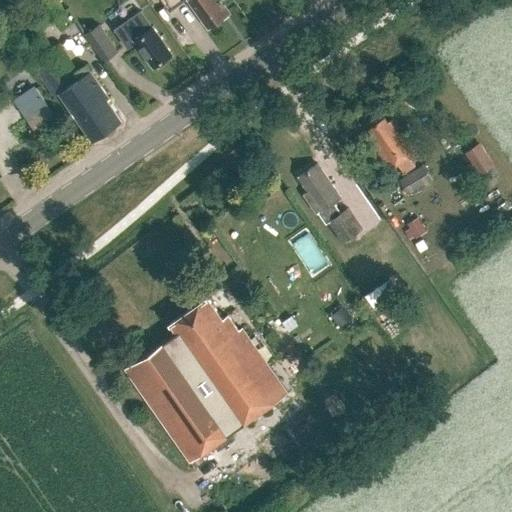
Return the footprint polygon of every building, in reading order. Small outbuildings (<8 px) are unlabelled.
[(35,0),(48,18),(63,8),(57,0),(35,0)] [(125,0),(103,15),(108,22),(132,5),(127,0),(125,0)] [(188,0),(208,27),(229,12),(220,0),(188,0)] [(141,10),(115,28),(127,46),(135,40),(154,66),(172,53),(153,25),(152,26),(141,10)] [(97,23),(83,33),(101,60),(116,50),(97,23)] [(53,48),(39,29),(17,46),(30,64),(53,48)] [(53,49),(33,63),(56,96),(60,92),(92,139),(120,119),(107,99),(109,98),(86,65),(75,73),(79,79),(75,81),(53,49)] [(25,127),(47,111),(26,82),(3,99),(25,127)] [(415,165),(409,155),(416,150),(394,118),(388,122),(384,117),(369,127),(372,132),(366,136),(388,169),(398,162),(404,172),(415,165)] [(464,152),(479,175),(494,165),(480,142),(464,152)] [(318,213),(319,212),(326,223),(329,221),(350,251),(368,239),(361,228),(362,228),(348,208),(341,212),(334,201),(340,196),(318,163),(298,176),(308,190),(304,193),(318,213)] [(401,195),(427,179),(422,170),(395,186),(401,195)] [(365,294),(375,309),(399,292),(389,277),(365,294)] [(222,318),(207,296),(170,322),(177,332),(125,368),(190,460),(287,392),(242,327),(239,330),(228,314),(222,318)]
